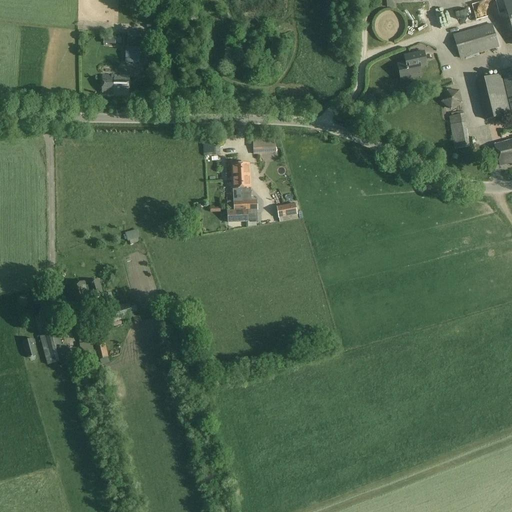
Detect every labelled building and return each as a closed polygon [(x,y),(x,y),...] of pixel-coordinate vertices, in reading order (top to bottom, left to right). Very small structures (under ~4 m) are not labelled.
[(444,9),(446,18),(469,14),(467,4),(444,9)] [(499,47),(492,24),(453,35),(460,59),(499,47)] [(127,37),(126,62),(139,63),(140,37),(127,37)] [(405,64),(398,65),(401,80),(421,76),(419,68),(427,66),(424,51),(404,55),(405,64)] [(511,117),(511,71),(502,74),(511,117)] [(510,115),(500,74),(476,80),(485,121),(510,115)] [(128,95),(129,77),(103,75),(102,94),(128,95)] [(458,90),(445,89),(440,102),(450,110),(461,103),(458,90)] [(455,150),(470,147),(464,114),(450,117),(455,150)] [(204,156),(221,155),(220,143),(215,143),(215,140),(208,140),(208,144),(203,144),(204,156)] [(511,140),(495,146),(500,165),(511,162),(511,140)] [(251,202),(251,188),(250,164),(247,165),(241,165),(242,188),(242,204),(246,204),(247,223),(256,222),(256,202),(251,202)] [(232,165),(232,188),(234,188),(234,210),(228,210),(228,223),(247,223),(246,204),(242,204),(242,188),(241,165),(232,165)] [(295,204),(277,207),(279,218),(297,215),(295,204)] [(137,230),(125,234),(128,241),(129,241),(130,244),(139,241),(138,238),(140,237),(137,230)] [(88,297),(92,296),(93,300),(103,297),(98,281),(89,284),(89,286),(86,287),(84,283),(69,287),(75,310),(91,306),(88,297)] [(112,302),(114,301),(112,293),(105,295),(107,302),(105,303),(106,310),(109,323),(134,316),(133,313),(137,311),(136,306),(131,307),(130,303),(113,308),(112,302)] [(93,322),(76,326),(80,343),(97,339),(93,322)] [(40,337),(48,365),(64,360),(63,358),(69,356),(65,344),(62,345),(58,332),(40,337)] [(22,342),(27,358),(37,356),(32,339),(22,342)] [(103,340),(94,342),(98,359),(107,357),(103,340)]
